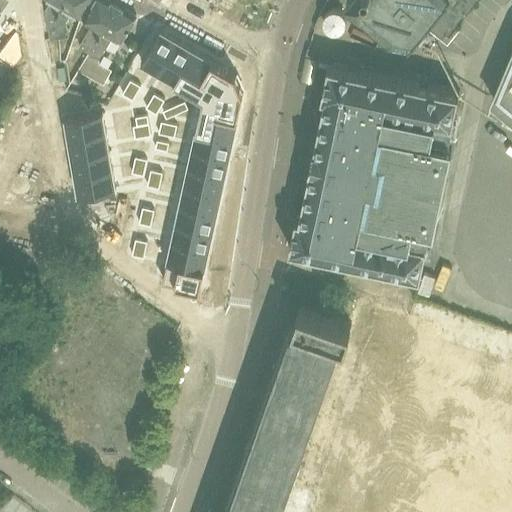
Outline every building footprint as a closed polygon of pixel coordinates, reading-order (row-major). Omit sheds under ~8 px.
[(61,5),(63,0),(51,0),(46,9),(51,37),(60,36),(56,15),(62,5),(61,5)] [(56,15),(60,36),(68,35),(66,20),(71,11),(80,16),(89,0),(63,0),(61,5),(62,5),(56,15)] [(90,51),(118,3),(112,0),(93,0),(83,18),(93,23),(80,46),(90,51)] [(475,0),(348,0),(361,11),(357,16),(373,30),(378,23),(394,37),(411,41),(420,30),(438,45),(475,0)] [(90,51),(100,57),(112,35),(122,40),(137,14),(118,3),(90,51)] [(161,28),(141,60),(159,71),(178,38),(161,28)] [(0,58),(10,66),(20,53),(17,31),(16,30),(0,52),(0,58)] [(178,38),(159,71),(176,80),(195,47),(178,38)] [(195,47),(176,80),(194,91),(213,58),(195,47)] [(100,64),(100,57),(90,51),(78,70),(93,78),(100,64)] [(511,55),(496,100),(511,113),(511,55)] [(213,58),(194,91),(204,96),(240,80),(236,71),(213,58)] [(290,247),(309,251),(421,275),(432,223),(434,224),(451,142),(449,142),(460,90),(329,62),(324,85),(322,94),(325,95),(315,146),(314,145),(310,164),(311,164),(300,215),(297,214),(290,247)] [(58,66),(60,79),(66,78),(64,65),(58,66)] [(131,79),(127,86),(137,92),(141,85),(131,79)] [(204,96),(201,107),(238,115),(244,90),(240,80),(204,96)] [(127,86),(123,92),(133,98),(137,92),(127,86)] [(154,93),(151,100),(161,106),(165,99),(154,93)] [(151,100),(147,106),(157,112),(161,106),(151,100)] [(185,100),(174,105),(177,112),(188,108),(185,100)] [(174,105),(163,110),(167,117),(177,112),(174,105)] [(201,107),(197,128),(234,136),(238,115),(201,107)] [(103,110),(66,116),(69,136),(106,129),(103,110)] [(148,114),(136,116),(138,124),(142,123),(149,122),(148,114)] [(162,120),(159,132),(167,134),(169,122),(162,120)] [(149,122),(142,123),(144,135),(151,134),(149,122)] [(169,122),(167,134),(174,135),(177,124),(169,122)] [(138,124),(134,125),(136,136),(144,135),(142,123),(138,124)] [(197,128),(192,147),(229,155),(234,136),(197,128)] [(106,129),(69,136),(72,155),(110,148),(106,129)] [(158,139),(156,147),(168,149),(169,142),(158,139)] [(192,147),(188,166),(225,174),(229,155),(192,147)] [(110,148),(72,155),(76,174),(113,167),(110,148)] [(136,156),(134,164),(146,166),(147,159),(136,156)] [(134,164),(132,171),(144,174),(146,166),(134,164)] [(188,166),(184,184),(221,192),(225,174),(188,166)] [(113,167),(76,174),(79,194),(116,187),(113,167)] [(151,169),(149,177),(161,179),(163,172),(151,169)] [(149,177),(148,184),(159,187),(161,179),(149,177)] [(184,184),(180,203),(217,211),(221,192),(184,184)] [(180,203),(176,222),(213,230),(217,211),(180,203)] [(143,207),(141,214),(153,217),(155,209),(143,207)] [(141,214),(140,222),(151,224),(153,217),(141,214)] [(176,222),(172,241),(209,249),(213,230),(176,222)] [(136,239),(134,246),(146,249),(148,241),(136,239)] [(172,241),(168,259),(205,267),(209,249),(172,241)] [(134,246),(133,254),(144,256),(146,249),(134,246)] [(168,259),(163,279),(200,287),(205,267),(168,259)] [(96,286),(74,317),(90,329),(112,298),(96,286)] [(324,290),(321,300),(335,305),(338,295),(324,290)] [(112,298),(90,329),(105,340),(128,309),(112,298)] [(278,511),(340,336),(348,338),(353,323),(352,322),(301,305),(299,309),(295,321),(296,321),(295,324),(291,323),(227,505),(224,511),(278,511)] [(128,309),(105,340),(121,352),(143,321),(128,309)] [(143,321),(121,352),(137,364),(160,333),(143,321)] [(167,344),(160,364),(197,377),(205,356),(179,337),(175,346),(167,344)] [(58,359),(64,364),(71,354),(65,349),(58,359)] [(78,359),(71,354),(64,364),(71,369),(78,359)] [(160,364),(153,383),(191,396),(197,377),(160,364)] [(102,377),(96,372),(89,382),(95,387),(102,377)] [(102,377),(95,387),(102,391),(109,382),(102,377)] [(153,383),(147,402),(183,415),(189,397),(190,397),(191,396),(153,383)] [(119,389),(112,384),(105,394),(112,398),(119,389)] [(112,405),(105,401),(98,410),(104,415),(112,405)] [(147,402),(140,422),(176,434),(183,415),(147,402)] [(97,425),(104,415),(98,410),(91,420),(97,425)] [(113,412),(110,420),(122,424),(124,416),(113,412)] [(140,422),(133,441),(169,454),(176,434),(140,422)] [(102,443),(91,439),(88,447),(100,451),(102,443)] [(133,441),(126,460),(162,473),(169,454),(133,441)] [(82,466),(93,470),(96,462),(84,458),(82,466)] [(126,460),(119,479),(155,492),(162,473),(126,460)] [(90,478),(93,470),(82,466),(79,474),(90,478)] [(119,479),(113,499),(149,511),(155,492),(119,479)] [(65,495),(63,503),(74,507),(77,499),(65,495)] [(113,499),(107,511),(148,511),(149,511),(113,499)] [(72,511),(74,507),(63,503),(60,510),(64,511),(72,511)]
